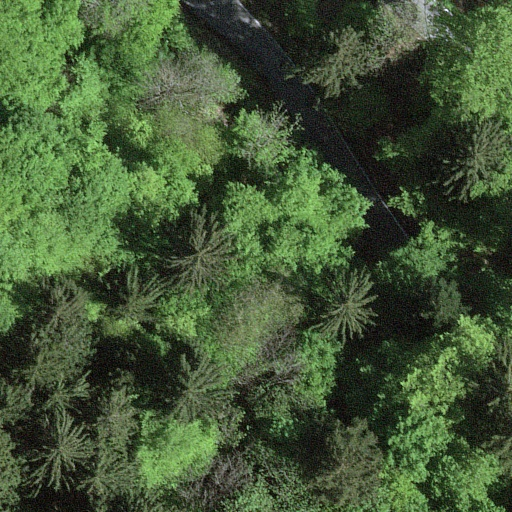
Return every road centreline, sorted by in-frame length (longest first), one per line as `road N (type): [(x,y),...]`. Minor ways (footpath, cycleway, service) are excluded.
road 1 (unclassified): [(142,0),(278,106),(511,410)]
road 2 (unclassified): [(511,82),(404,0)]
